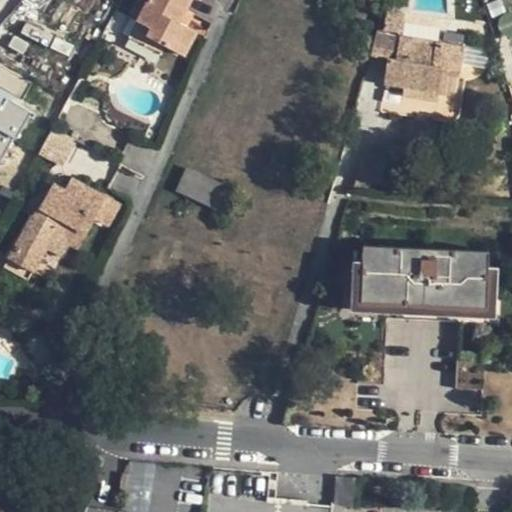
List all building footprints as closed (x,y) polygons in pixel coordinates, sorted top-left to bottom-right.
[(146,40),(164,49),(184,60),(196,36),(186,30),(178,27),(186,12),(192,0),(148,0),(136,24),(150,31),(146,40)] [(193,16),(186,12),(178,27),(186,30),(193,16)] [(387,16),(382,33),(399,35),(401,20),(387,16)] [(159,59),(164,49),(146,40),(150,31),(136,24),(127,42),(159,59)] [(382,33),(377,34),(370,59),(389,62),(390,57),(392,41),(398,42),(399,35),(382,33)] [(434,40),(399,35),(398,42),(411,44),(428,46),(433,46),(434,40)] [(511,80),(511,49),(509,37),(505,36),(495,39),(507,82),(511,80)] [(466,43),(434,40),(433,46),(444,47),(442,65),(463,67),(466,43)] [(409,60),(409,53),(410,46),(397,45),(398,42),(392,41),(390,57),(409,60)] [(428,46),(411,44),(410,46),(409,53),(427,55),(428,46)] [(408,86),(420,87),(420,85),(441,87),(442,65),(444,47),(433,46),(432,56),(427,55),(409,53),(409,60),(390,57),(389,62),(387,83),(391,83),(391,81),(408,84),(408,86)] [(408,86),(391,83),(390,90),(407,92),(408,86)] [(408,86),(407,92),(420,94),(420,87),(408,86)] [(440,97),(441,90),(420,87),(420,94),(440,97)] [(0,160),(32,110),(0,90),(0,160)] [(50,129),(38,154),(63,166),(75,141),(50,129)] [(391,158),(367,151),(358,183),(366,183),(387,177),(391,158)] [(190,164),(184,177),(232,199),(238,186),(190,164)] [(227,211),(232,199),(184,177),(179,189),(227,211)] [(29,280),(34,271),(49,247),(63,255),(72,239),(77,229),(87,234),(96,217),(113,225),(122,205),(75,179),(67,192),(53,185),(37,216),(33,216),(6,267),(29,280)] [(81,243),(87,234),(77,229),(72,239),(81,243)] [(457,388),(484,389),(490,252),(365,246),(359,384),(385,385),(388,318),(460,322),(457,388)] [(50,280),(63,255),(49,247),(34,271),(50,280)] [(123,488),(151,490),(153,463),(125,461),(123,488)] [(87,469),(44,463),(41,484),(50,485),(51,482),(85,487),(87,469)] [(354,478),(336,476),(334,504),(352,506),(354,478)]
